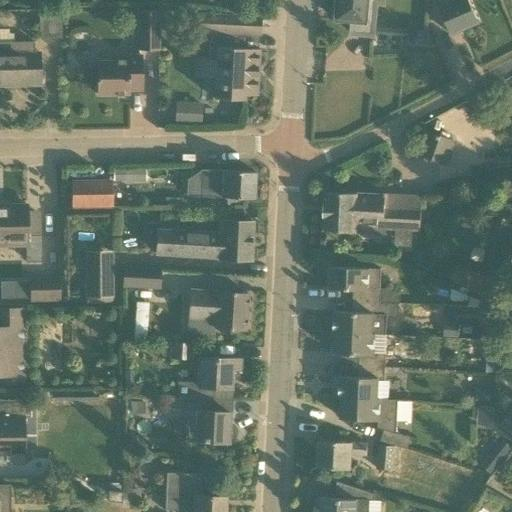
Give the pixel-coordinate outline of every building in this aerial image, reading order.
[(335,0),(335,2),(334,19),(352,20),(351,33),(371,35),(373,6),(364,5),(364,0),(335,0)] [(435,0),(451,33),(478,21),(469,0),(435,0)] [(40,39),(62,38),(61,10),(39,11),(40,39)] [(160,11),(137,11),(137,51),(160,51),(160,11)] [(217,34),(217,42),(233,43),(233,37),(236,34),(251,35),(251,32),(261,33),(262,17),(199,14),(197,33),(217,34)] [(413,25),(411,41),(426,43),(427,26),(413,25)] [(217,42),(214,97),(214,98),(244,100),(244,95),(257,96),(258,74),(256,74),(256,67),(258,67),(259,49),(258,49),(258,37),(261,37),(261,33),(251,32),(251,35),(236,34),(233,37),(233,43),(217,42)] [(14,42),(0,42),(0,84),(4,85),(4,83),(13,83),(13,85),(39,84),(39,53),(34,53),(34,42),(14,42)] [(127,61),(97,61),(97,94),(128,94),(128,91),(141,91),(141,55),(126,55),(127,61)] [(175,111),(175,124),(202,124),(202,103),(188,103),(188,111),(175,111)] [(439,135),(425,129),(416,154),(448,166),(457,141),(453,139),(456,132),(442,126),(439,135)] [(146,169),(117,169),(117,181),(123,181),(146,181),(146,169)] [(253,198),(255,172),(201,169),(200,196),(226,197),(243,198),(253,198)] [(110,206),(110,181),(73,182),(73,183),(73,196),(73,206),(110,206)] [(65,183),(65,196),(73,196),(73,183),(65,183)] [(324,230),(355,231),(386,232),(386,227),(396,227),(395,247),(412,248),(413,228),(420,228),(422,196),(326,191),(324,230)] [(243,207),(243,198),(226,197),(225,206),(243,207)] [(26,261),(40,261),(40,237),(27,237),(27,205),(7,205),(0,205),(0,245),(26,245),(26,261)] [(250,260),(251,221),(221,220),(220,232),(158,229),(157,254),(249,260),(250,260)] [(160,289),(161,267),(123,265),(121,287),(160,289)] [(330,288),(353,290),(353,301),(379,302),(381,269),(331,267),(330,288)] [(475,288),(479,272),(465,268),(461,284),(475,288)] [(86,272),(86,298),(112,298),(111,272),(86,272)] [(30,298),(60,298),(59,278),(29,278),(29,281),(30,298)] [(20,281),(20,298),(30,298),(29,281),(20,281)] [(380,287),(380,313),(398,313),(399,287),(380,287)] [(451,288),(451,301),(469,302),(469,296),(451,288)] [(189,313),(189,318),(214,320),(214,327),(215,327),(216,327),(245,329),(247,303),(248,293),(190,290),(190,301),(189,313)] [(334,311),(333,332),(336,332),(386,335),(387,316),(387,313),(378,313),(379,302),(353,301),(352,312),(334,311)] [(0,375),(3,375),(3,381),(23,381),(23,353),(22,309),(0,309),(0,328),(0,375)] [(447,322),(446,334),(458,334),(458,323),(447,322)] [(359,366),(384,367),(386,335),(333,332),(333,333),(336,333),(335,354),(359,355),(359,366)] [(487,340),(486,360),(499,361),(500,341),(487,340)] [(170,341),(169,359),(192,360),(193,343),(170,341)] [(196,398),(229,400),(229,388),(230,376),(238,377),(239,358),(198,356),(197,383),(177,382),(176,397),(196,398)] [(339,388),(339,397),(342,397),(380,399),(388,399),(389,381),(384,381),(384,367),(359,366),(358,377),(340,376),(339,388)] [(477,390),(476,401),(489,401),(490,390),(477,390)] [(341,419),(379,421),(379,428),(384,429),(381,441),(408,449),(411,438),(397,433),(399,400),(388,399),(380,399),(342,397),(341,419)] [(187,440),(227,442),(228,419),(228,413),(229,413),(229,400),(196,398),(195,422),(188,421),(187,440)] [(0,454),(21,454),(24,454),(24,443),(24,417),(29,417),(29,400),(0,399),(0,454)] [(130,402),(130,414),(144,414),(144,402),(130,402)] [(494,406),(477,405),(476,427),(493,427),(494,406)] [(511,413),(510,412),(501,426),(511,432),(511,413)] [(367,443),(320,440),(319,467),(350,469),(351,454),(367,455),(367,443)] [(491,474),(511,448),(502,440),(481,466),(491,474)] [(399,447),(379,446),(377,469),(397,471),(399,447)] [(166,473),(165,509),(194,511),(193,511),(224,511),(226,500),(226,497),(199,495),(200,474),(166,473)] [(140,510),(142,489),(131,488),(132,476),(124,475),(122,492),(121,502),(121,508),(140,510)] [(317,511),(369,511),(370,500),(375,500),(375,495),(362,490),(337,482),(336,498),(318,497),(317,511)] [(0,511),(9,511),(9,485),(0,484),(0,511)] [(122,492),(108,490),(107,501),(121,502),(122,492)]
